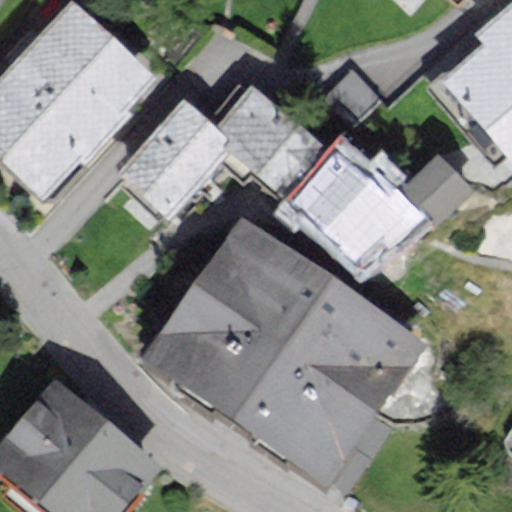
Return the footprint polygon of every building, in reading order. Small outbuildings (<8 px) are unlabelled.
[(421,0),(443,18),(456,0),(421,0)] [(69,15),(0,88),(0,178),(43,217),(159,92),(69,15)] [(511,172),(511,24),(511,23),(433,102),(511,172)] [(221,171),(273,215),(319,166),(237,102),(203,146),(197,152),(221,171)] [(203,146),(169,121),(106,197),(165,240),(221,171),(197,152),(203,146)] [(426,169),(393,202),(429,242),(466,208),(426,169)] [(360,277),(406,227),(334,171),(291,220),(360,277)] [(327,511),(424,363),(235,237),(138,384),(326,511),(327,511)] [(136,511),(160,485),(54,395),(0,458),(0,491),(24,511),(136,511)]
